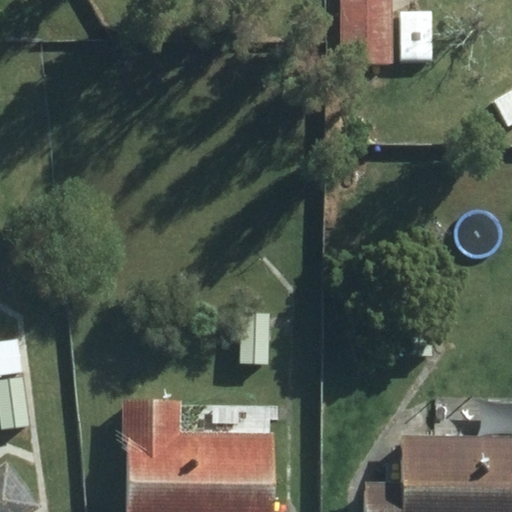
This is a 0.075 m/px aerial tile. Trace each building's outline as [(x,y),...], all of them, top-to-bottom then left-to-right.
[(384,0),(334,0),(335,65),(385,64),(384,0)] [(511,88),(489,102),(503,127),(511,121),(511,88)] [(268,314),(233,313),(232,341),(268,340),(268,314)] [(398,315),(398,344),(432,345),(433,315),(398,315)] [(45,376),(40,330),(10,334),(11,341),(0,342),(0,375),(15,374),(16,379),(45,376)] [(265,511),(266,439),(170,439),(170,405),(120,404),(119,511),(265,511)] [(511,511),(511,442),(393,442),(392,488),(360,487),(360,511),(511,511)] [(0,471),(0,511),(24,511),(27,510),(0,471)]
